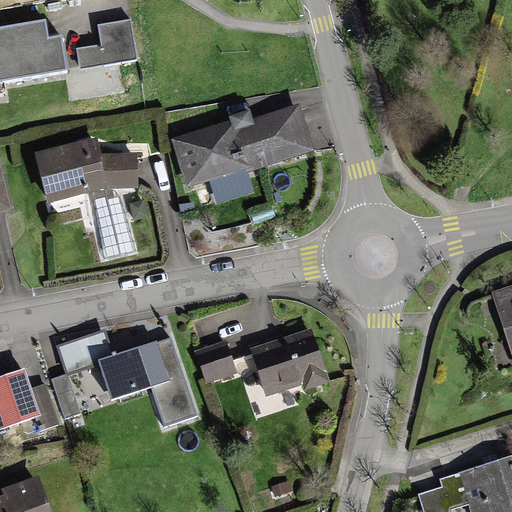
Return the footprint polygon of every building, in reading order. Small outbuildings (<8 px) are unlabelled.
[(67,6),(0,18),(0,88),(157,59),(147,8),(107,15),(112,38),(75,45),(67,6)] [(326,157),(303,82),(168,123),(191,198),(326,157)] [(116,140),(44,161),(61,219),(133,198),(116,140)] [(5,157),(0,158),(0,223),(23,216),(5,157)] [(511,287),(499,291),(511,339),(511,287)] [(315,318),(250,347),(279,410),(343,381),(315,318)] [(180,340),(108,361),(122,407),(155,397),(165,428),(203,417),(180,340)] [(231,341),(201,353),(211,378),(241,367),(231,341)] [(35,371),(0,383),(0,443),(54,426),(35,371)] [(511,511),(511,459),(428,489),(436,511),(511,511)] [(64,511),(50,470),(0,486),(0,511),(64,511)]
